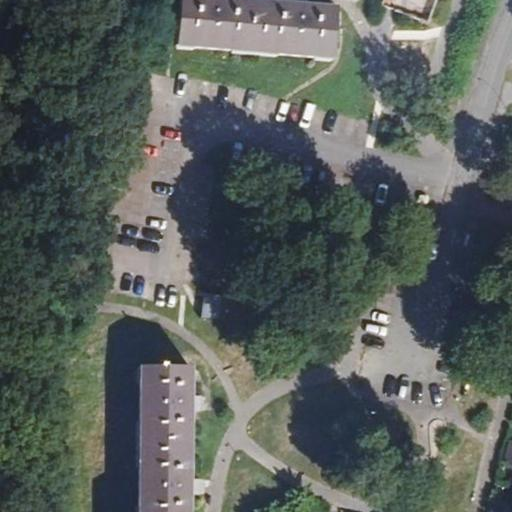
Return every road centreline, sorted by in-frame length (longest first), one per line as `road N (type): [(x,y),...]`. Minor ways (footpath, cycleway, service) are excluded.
road 1 (track): [(494,444),(440,412),(420,356),(353,360),(246,407),(221,447),(205,511)]
road 2 (residential): [(511,26),(462,177),(420,356)]
road 3 (track): [(463,174),(389,120),(374,92),(370,55),(337,0)]
road 4 (track): [(232,427),(246,447),(308,487),(372,511)]
road 5 (track): [(476,511),(511,380)]
